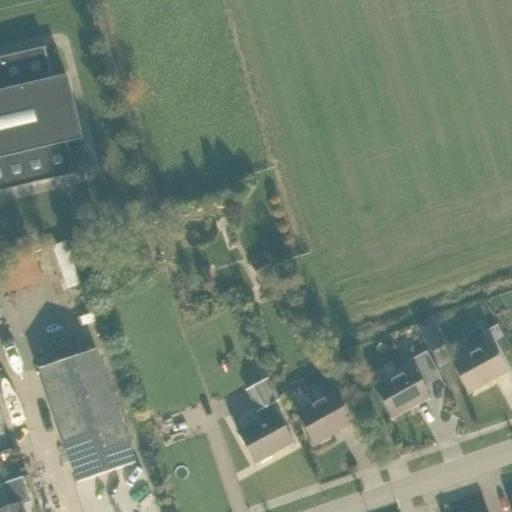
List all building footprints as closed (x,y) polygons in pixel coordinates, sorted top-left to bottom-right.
[(0,192),(74,175),(74,173),(72,174),(65,144),(80,141),(65,76),(50,80),(42,50),(45,50),(45,48),(0,58),(0,192)] [(64,243),(53,247),(61,278),(73,275),(64,243)] [(32,252),(7,261),(15,283),(40,274),(32,252)] [(259,282),(271,275),(261,257),(249,264),(259,282)] [(479,328),(468,335),(475,348),(450,362),(467,394),(505,373),(487,342),(479,328)] [(38,369),(76,483),(134,464),(95,350),(38,369)] [(426,353),(407,363),(410,367),(373,387),(391,420),(429,399),(423,389),(440,379),(426,353)] [(316,388),(322,399),(295,413),(313,446),(351,425),(335,397),(343,394),(335,378),(316,388)] [(236,433),(255,465),(292,444),(270,405),(278,400),(267,379),(244,391),(256,413),(259,411),(263,418),(236,433)] [(0,485),(0,488),(7,509),(0,511),(22,511),(20,505),(29,502),(21,478),(0,485)]
